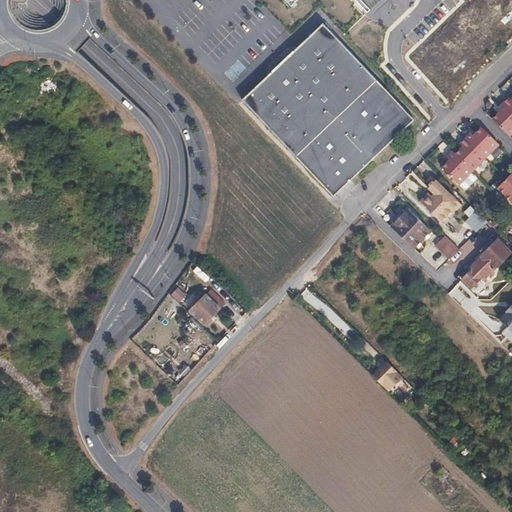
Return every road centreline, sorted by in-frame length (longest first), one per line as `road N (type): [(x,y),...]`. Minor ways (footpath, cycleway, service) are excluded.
road 1 (residential): [(448,122),(362,203),(113,474)]
road 2 (unclassified): [(106,330),(172,256),(190,212),(193,175),(171,113),(88,32),(75,7)]
road 3 (unclassified): [(43,40),(136,114),(159,162),(156,212),(106,330)]
road 4 (unknown): [(362,203),(434,272),(445,272),(487,232)]
road 5 (tertiary): [(113,474),(80,414),(81,378),(106,330)]
road 6 (residential): [(448,122),(393,55),(395,37),(433,0)]
